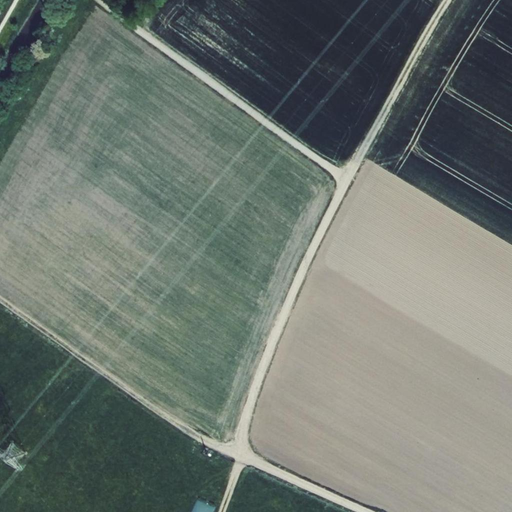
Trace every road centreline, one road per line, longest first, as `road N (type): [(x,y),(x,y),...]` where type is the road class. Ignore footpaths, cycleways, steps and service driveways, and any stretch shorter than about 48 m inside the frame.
road 1 (unclassified): [(238,458),(309,252),(345,184)]
road 2 (track): [(238,458),(0,299)]
road 3 (track): [(345,184),(447,0)]
road 4 (unclassified): [(238,458),(360,511)]
